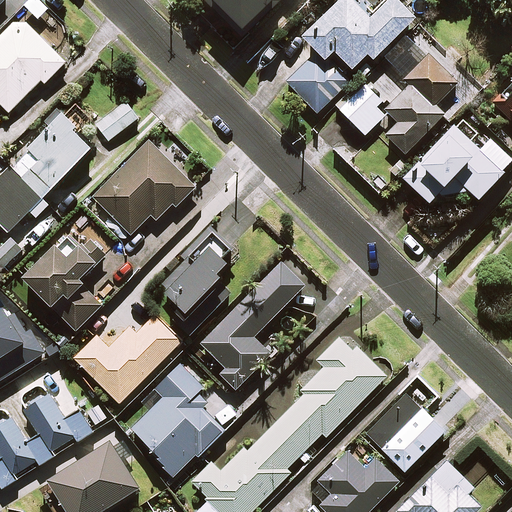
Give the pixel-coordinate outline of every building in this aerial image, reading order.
[(205,0),(206,1),(207,0),(214,0),(244,30),(239,34),(244,39),(275,9),(282,2),(279,0),(205,0)] [(285,83),(316,114),(357,72),(354,69),(369,54),(375,60),(416,18),(397,0),(390,0),(372,18),(353,0),(341,0),(304,38),(317,51),(285,83)] [(66,63),(22,19),(0,40),(0,103),(9,113),(42,80),(46,84),(66,63)] [(472,98),(441,68),(448,61),(418,32),(341,110),(366,135),(388,113),(399,123),(387,135),(406,154),(443,116),(448,121),(472,98)] [(511,90),(497,106),(511,120),(511,90)] [(139,119),(127,103),(97,124),(109,141),(139,119)] [(94,149),(62,116),(28,149),(30,151),(0,179),(0,223),(9,233),(31,211),(37,217),(49,206),(42,198),(94,149)] [(504,173),(456,127),(406,179),(431,204),(456,177),(480,199),(504,173)] [(94,197),(114,217),(104,226),(122,244),(132,234),(152,215),(157,220),(174,204),(177,206),(196,188),(151,141),(94,197)] [(511,256),(488,279),(511,302),(511,210),(495,227),(511,243),(511,256)] [(107,256),(78,226),(57,247),(25,278),(77,331),(103,306),(79,282),(107,256)] [(234,251),(210,226),(182,255),(167,270),(172,275),(161,287),(184,308),(178,314),(187,322),(183,327),(192,336),(231,293),(218,280),(231,266),(225,260),(234,251)] [(23,249),(11,238),(0,248),(0,269),(2,271),(23,249)] [(306,285),(283,263),(203,344),(227,369),(221,375),(237,390),(284,341),(268,325),(306,285)] [(0,375),(42,351),(28,328),(22,332),(4,301),(0,302),(0,375)] [(87,362),(117,392),(161,348),(115,302),(78,338),(95,355),(87,362)] [(354,351),(340,338),(319,360),(326,367),(302,391),(305,394),(249,451),(245,448),(221,472),(212,463),(194,482),(211,499),(198,511),(252,511),(291,474),(287,470),(323,433),(327,437),(387,377),(358,347),(354,351)] [(202,382),(185,362),(145,398),(154,408),(133,427),(176,475),(230,427),(196,388),(202,382)] [(438,397),(421,380),(363,437),(378,452),(382,448),(405,471),(446,432),(425,410),(438,397)] [(41,435),(54,455),(92,431),(80,411),(67,420),(51,394),(25,411),(41,435)] [(54,455),(41,435),(30,442),(14,416),(0,425),(0,456),(2,460),(15,479),(54,455)] [(101,511),(140,488),(112,442),(42,486),(58,511),(101,511)] [(366,468),(348,451),(307,492),(327,511),(368,511),(400,481),(376,458),(366,468)] [(0,489),(15,479),(2,460),(0,460),(0,489)] [(473,488),(448,462),(398,511),(477,511),(480,509),(466,494),(473,488)]
